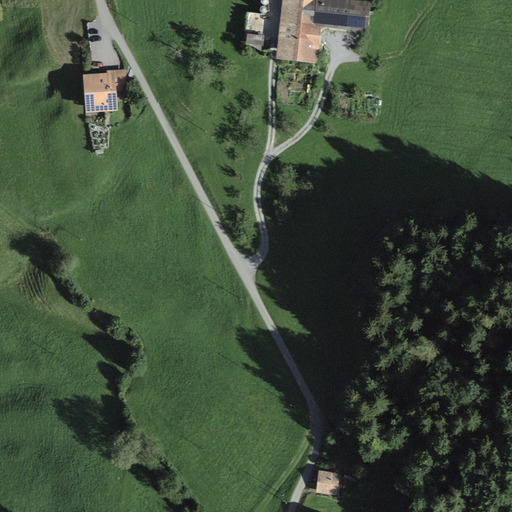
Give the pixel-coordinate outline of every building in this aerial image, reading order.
[(346,0),(289,0),(284,53),(312,56),(316,22),(365,27),(367,5),(346,3),(346,0)] [(246,32),(246,43),(255,43),(254,50),(266,50),(266,33),(246,32)] [(89,80),(91,107),(113,105),(112,89),(125,88),(124,72),(115,72),(115,78),(89,80)] [(125,91),(126,101),(141,100),(140,90),(133,90),(125,91)] [(322,473),(319,489),(337,493),(337,490),(335,489),(337,480),(339,481),(339,478),(337,477),(322,473)]
